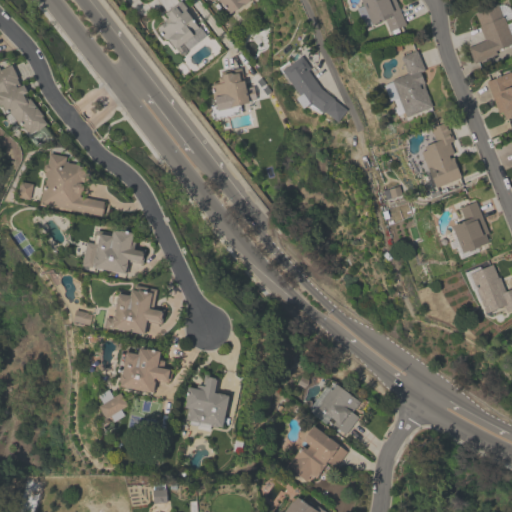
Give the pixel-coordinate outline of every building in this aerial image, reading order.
[(205,35),(186,49),(181,42),(173,48),(166,39),(163,39),(155,29),(156,28),(156,26),(166,17),(163,12),(179,0),(189,12),(187,13),(191,18),(191,19),(196,27),(198,25),(205,35)] [(207,0),(246,0),(247,1),(242,5),(241,4),(234,10),(233,9),(227,13),(217,0),(211,0),(209,2),(207,0)] [(394,0),(404,24),(388,30),(383,18),(370,24),(369,23),(362,26),(354,7),(361,5),(359,0),(394,0)] [(511,42),(494,50),(495,53),(473,62),(467,46),(483,39),(477,26),(478,25),(473,11),(495,3),(500,16),(502,16),(511,42)] [(431,106),(404,117),(402,112),(396,115),(393,107),(394,106),(391,99),(388,100),(382,85),(391,81),(390,79),(406,73),(399,56),(415,49),(423,70),(419,72),(423,83),(422,83),(431,106)] [(281,72),(280,73),(276,67),(286,60),(288,63),(300,55),(309,67),(306,70),(320,88),(345,109),(336,121),(322,111),(321,113),(320,111),(319,112),(309,108),(311,104),(310,103),(306,106),(305,104),(301,107),(294,97),(297,95),(281,72)] [(0,68),(9,64),(16,77),(15,78),(18,85),(21,84),(25,91),(21,93),(23,97),(24,96),(26,99),(28,98),(34,106),(32,107),(33,108),(35,107),(41,114),(40,116),(45,123),(36,130),(34,128),(27,133),(20,124),(19,125),(7,111),(4,113),(0,104),(0,68)] [(209,105),(214,104),(210,85),(218,83),(217,77),(221,77),(220,72),(239,68),(243,87),(251,86),(254,99),(246,100),(247,102),(239,103),(239,104),(238,104),(240,112),(212,119),(209,105)] [(500,111),(497,112),(485,81),(509,71),(511,78),(511,114),(503,118),(500,111)] [(433,188),(419,151),(423,149),(421,145),(433,141),(428,128),(444,121),(452,140),(447,142),(452,152),(446,155),(447,158),(452,156),(460,177),(433,188)] [(102,200),(102,203),(103,204),(101,213),(100,213),(100,216),(38,203),(44,171),(42,170),(42,169),(43,164),(44,163),(46,163),(48,152),(64,156),(63,161),(81,164),(80,171),(88,172),(86,184),(79,182),(80,184),(81,186),(81,188),(80,191),(79,192),(78,196),(102,200)] [(474,200),(487,233),(483,234),(487,242),(473,247),(473,248),(467,251),(467,249),(461,252),(450,225),(462,220),(457,207),(474,200)] [(80,265),(84,241),(92,243),(92,240),(93,236),(94,234),(95,229),(109,232),(110,229),(118,231),(118,230),(131,232),(129,241),(133,242),(132,247),(143,249),(140,264),(127,261),(125,274),(80,265)] [(511,308),(505,312),(502,305),(485,312),(469,273),(490,264),(496,277),(498,276),(504,290),(511,286),(511,308)] [(102,328),(104,317),(110,318),(111,315),(112,315),(114,305),(113,304),(113,303),(111,303),(111,301),(111,298),(112,296),(113,294),(115,295),(116,292),(127,295),(129,289),(131,289),(132,284),(155,288),(151,307),(162,309),(160,324),(146,321),(144,334),(111,328),(111,329),(102,328)] [(118,385),(118,381),(117,381),(119,373),(120,373),(122,363),(121,363),(121,362),(118,361),(119,352),(123,353),(124,351),(135,353),(136,347),(158,351),(157,359),(163,360),(162,366),(169,367),(169,370),(170,370),(168,380),(167,379),(166,381),(154,379),(151,392),(118,385)] [(227,393),(220,426),(216,426),(215,427),(208,425),(208,424),(198,421),(197,422),(187,420),(187,419),(184,418),(186,407),(182,406),(184,399),(183,399),(186,386),(194,388),(195,384),(200,385),(203,373),(217,377),(215,390),(227,393)] [(316,407),(320,402),(318,401),(332,383),(333,384),(334,383),(358,401),(350,411),(356,416),(344,433),(331,423),(334,420),(316,407)] [(118,392),(126,404),(119,409),(123,415),(112,421),(108,414),(104,417),(93,400),(97,397),(96,395),(107,388),(111,396),(118,392)] [(325,462),(314,477),(312,476),(311,478),(307,475),(304,480),(284,466),(300,445),(304,448),(307,445),(300,439),(311,424),(346,451),(333,468),(325,462)] [(294,496),(312,508),(314,504),(326,511),(281,511),(290,500),(291,501),(294,496)]
